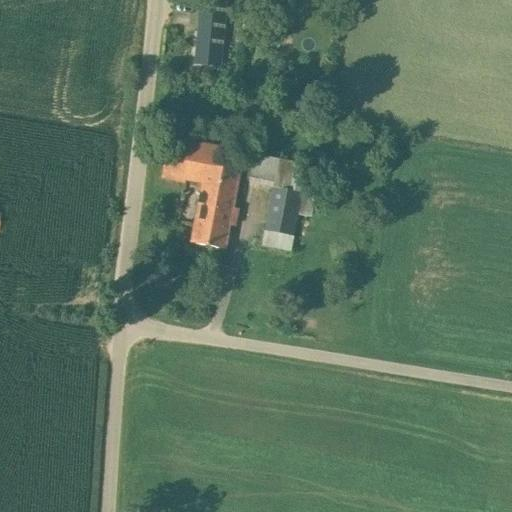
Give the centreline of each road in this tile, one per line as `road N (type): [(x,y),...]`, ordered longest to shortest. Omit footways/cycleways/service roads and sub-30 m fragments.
road 1 (unclassified): [(511,390),(120,328)]
road 2 (unclassified): [(120,328),(161,0)]
road 3 (unclassified): [(107,511),(120,328)]
